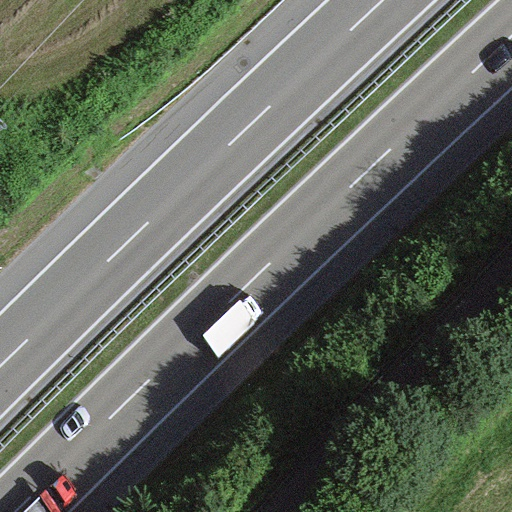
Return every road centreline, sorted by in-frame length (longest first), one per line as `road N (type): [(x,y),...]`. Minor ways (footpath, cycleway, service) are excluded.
road 1 (motorway): [(21,511),(511,41)]
road 2 (motorway): [(381,0),(0,365)]
road 3 (track): [(511,274),(290,511)]
